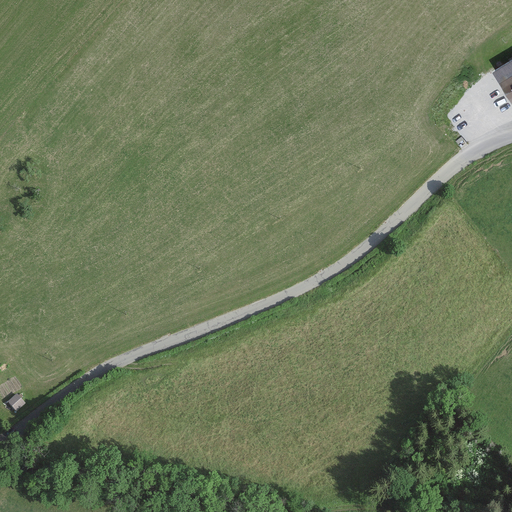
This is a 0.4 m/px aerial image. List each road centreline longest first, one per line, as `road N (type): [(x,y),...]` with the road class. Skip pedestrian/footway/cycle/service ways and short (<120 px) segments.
road 1 (unclassified): [(0,436),(134,355),(328,274),(462,159),(511,138)]
road 2 (track): [(399,503),(251,509),(83,471),(0,462)]
